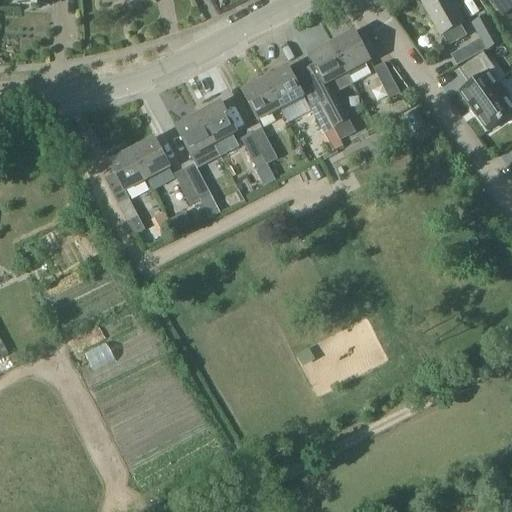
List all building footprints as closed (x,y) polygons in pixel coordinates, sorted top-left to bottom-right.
[(16,0),(17,0),(20,0),(20,5),(33,6),(33,8),(39,8),(39,6),(52,7),(52,0),(16,0)] [(451,0),(419,0),(441,38),(442,37),(448,47),(467,36),(462,27),(465,25),(451,0)] [(511,0),(495,0),(495,2),(494,2),(502,16),(511,9),(511,0)] [(473,26),(481,40),(486,50),(487,50),(501,42),(487,18),(473,26)] [(353,86),(372,77),(366,65),(370,63),(355,33),(332,44),(353,86)] [(309,56),(315,67),(304,74),(317,99),(332,129),(349,121),(335,95),(353,86),(332,44),(309,56)] [(460,71),(471,86),(461,93),(489,132),(511,115),(511,109),(506,101),(509,98),(500,84),(496,87),(488,76),(494,71),(483,55),(460,71)] [(384,64),(373,70),(390,100),(400,95),(384,64)] [(302,98),(286,69),(264,81),(280,110),(281,109),(291,130),(314,118),(307,104),(303,97),(302,98)] [(280,110),(264,81),(242,92),(258,122),(280,110)] [(332,129),(317,99),(307,104),(314,118),(323,135),(333,130),(332,129)] [(198,116),(214,146),(237,134),(221,104),(198,116)] [(214,146),(198,116),(175,128),(191,158),(214,146)] [(250,135),(266,167),(278,160),(262,129),(250,135)] [(266,167),(250,135),(241,140),(258,171),(266,167)] [(154,140),(132,152),(147,181),(169,170),(154,140)] [(147,181),(132,152),(109,163),(115,173),(104,179),(115,199),(125,194),(124,192),(147,181)] [(221,214),(211,196),(195,165),(183,171),(199,202),(209,220),(221,214)] [(199,202),(183,171),(174,176),(191,207),(199,202)] [(145,231),(129,200),(119,205),(134,236),(145,231)]
